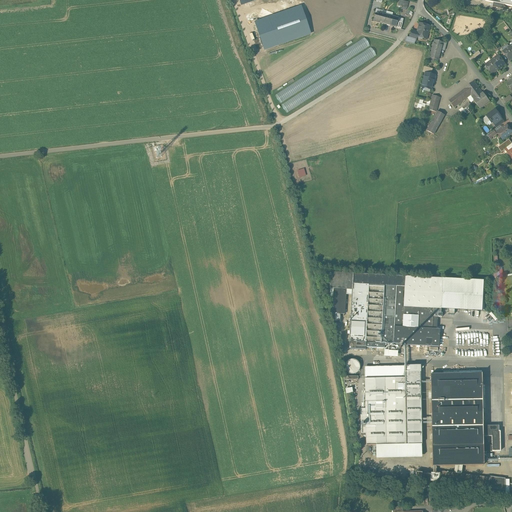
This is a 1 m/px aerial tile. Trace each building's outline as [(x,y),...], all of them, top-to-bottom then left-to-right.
[(376,22),(383,24),(386,15),(386,12),(380,10),(378,15),(376,22)] [(390,25),(392,16),(386,15),(383,24),(390,25)] [(398,18),(392,16),(390,25),(396,27),(397,21),(398,18)] [(430,27),(419,24),(417,30),(418,30),(417,33),(416,35),(417,35),(422,36),(422,37),(423,38),(425,39),(426,38),(430,27)] [(417,33),(411,31),(409,38),(415,40),(417,35),(416,35),(417,33)] [(443,43),(434,40),(431,53),(439,56),(441,48),(443,43)] [(503,52),(505,55),(510,60),(511,58),(511,50),(509,47),(503,52)] [(501,58),(498,55),(498,56),(492,60),(498,69),(505,64),(501,58)] [(498,69),(492,60),(485,65),(492,74),(498,69)] [(431,74),(425,73),(421,87),(431,90),(435,75),(431,74)] [(474,82),(465,88),(449,101),(454,108),(471,95),(474,100),(483,94),(474,82)] [(474,100),(479,107),(488,100),(483,93),(474,100)] [(440,98),(432,96),(428,110),(436,112),(440,98)] [(469,103),(459,110),(463,115),(466,113),(467,114),(470,112),(471,112),(469,110),(472,107),(469,103)] [(495,110),(486,116),(492,123),(493,122),(494,124),(502,119),(500,117),(501,117),(495,110)] [(437,112),(426,131),(433,135),(444,115),(437,112)] [(502,119),(494,124),(497,128),(504,122),(502,119)] [(511,131),(507,125),(497,132),(499,136),(501,135),(504,139),(511,132),(511,131)] [(511,143),(509,139),(498,148),(500,146),(504,151),(505,150),(511,144),(511,143)] [(303,168),(296,170),(298,178),(305,176),(303,168)] [(353,274),(330,272),(330,273),(329,273),(329,275),(330,275),(329,288),(334,288),(332,314),(345,314),(346,289),(352,289),(353,274)] [(405,277),(353,274),(352,289),(349,349),(365,350),(365,347),(384,348),(384,344),(439,347),(440,329),(433,329),(433,317),(434,308),(404,307),(405,287),(405,277)] [(442,279),(405,277),(405,287),(404,307),(434,308),(441,309),(442,279)] [(484,281),(442,279),(441,309),(483,311),(484,281)] [(441,309),(434,308),(433,317),(442,317),(442,313),(440,313),(441,309)] [(361,359),(343,359),(346,376),(358,376),(360,376),(360,363),(361,363),(361,359)] [(401,378),(364,379),(365,409),(360,409),(361,433),(365,433),(366,435),(366,445),(422,444),(420,376),(420,372),(420,366),(404,366),(401,366),(401,378)] [(481,374),(430,375),(432,466),(483,465),(483,454),(483,452),(482,426),(481,374)] [(498,426),(482,426),(483,452),(492,451),(492,452),(500,451),(499,431),(498,426)] [(489,478),(439,471),(439,474),(438,482),(483,487),(483,490),(488,491),(490,476),(489,478)] [(431,474),(421,473),(421,480),(430,481),(431,474)] [(439,474),(431,473),(431,474),(430,481),(438,482),(439,474)] [(505,478),(490,476),(488,491),(506,493),(505,480),(505,478)]
